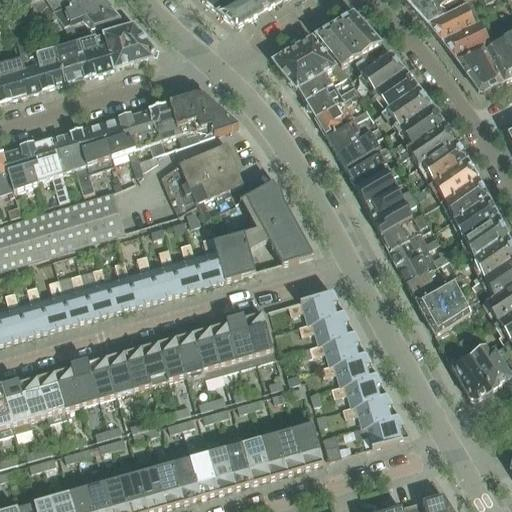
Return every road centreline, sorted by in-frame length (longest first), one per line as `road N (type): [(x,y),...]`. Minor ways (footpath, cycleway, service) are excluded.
road 1 (residential): [(0,370),(353,268)]
road 2 (tertiary): [(353,268),(280,141),(214,66)]
road 3 (residential): [(214,66),(0,133)]
road 4 (tertiary): [(454,453),(353,268)]
road 5 (residential): [(454,453),(255,511)]
road 6 (residential): [(369,0),(430,64),(476,129)]
road 7 (residential): [(214,66),(336,0)]
